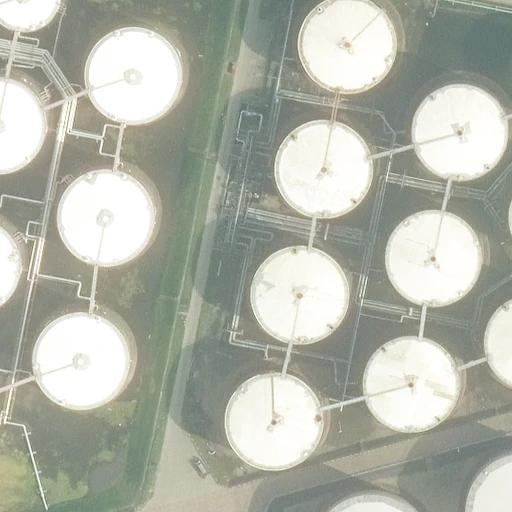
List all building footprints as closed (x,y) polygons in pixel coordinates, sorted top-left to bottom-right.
[(60,0),(0,0),(0,16),(6,20),(12,23),(19,25),(26,25),(33,25),(40,22),(46,19),(52,14),(56,8),(60,2),(60,0)] [(395,38),(395,37),(394,27),(392,19),(388,11),(381,2),(378,0),(313,0),(311,1),(305,9),(300,17),(297,26),(296,35),(297,45),(299,53),(303,63),(309,70),(317,78),(326,83),(335,86),(343,87),(350,87),(362,84),(371,80),(380,73),(386,66),(391,57),(394,47),(395,38)] [(184,76),(185,66),(184,56),(181,47),(177,39),(171,31),(163,25),(155,20),(146,17),(136,15),(126,16),(117,18),(108,22),(100,28),(94,35),(88,43),(85,52),(83,61),(83,71),(85,80),(88,89),(94,97),(100,104),(108,110),(117,114),(126,116),(136,117),(146,116),(155,112),(163,108),(171,101),(177,94),(181,85),(184,76)] [(46,124),(47,115),(46,105),(44,96),(39,88),(34,81),(27,75),(19,70),(10,67),(1,66),(0,65),(0,163),(1,163),(10,162),(19,159),(27,154),(34,148),(39,141),(44,133),(46,124)] [(509,121),(509,120),(509,111),(506,103),(502,94),(496,86),(489,79),(481,74),(470,70),(461,69),(448,70),(441,72),(432,76),(425,81),(418,89),(412,98),(408,108),(407,119),(408,128),(410,138),(415,147),(420,154),(427,161),(436,166),(447,170),(455,171),(465,171),(475,169),(485,164),(492,159),(499,152),(505,142),(508,132),(509,121)] [(369,160),(369,159),(368,151),(366,142),(361,133),(355,125),(347,119),(341,115),(333,112),(322,111),(311,112),(302,114),(293,119),(286,125),(280,133),(276,141),(273,150),(272,158),(273,168),(276,177),(279,185),(285,192),(293,199),(302,204),(310,206),(320,207),(329,207),(338,204),(346,200),(353,194),(360,187),(365,178),(368,169),(369,160)] [(155,217),(156,208),(155,199),(152,190),(148,181),(142,174),(135,168),(127,163),(118,160),(109,159),(99,159),(90,161),(81,165),(74,171),(67,178),(62,185),(59,194),(57,203),(57,213),(59,222),(62,231),(67,239),(74,246),(82,251),(90,255),(99,257),(109,258),(118,256),(127,253),(135,248),(142,242),(148,235),(152,227),(155,217)] [(483,247),(483,246),(482,237),(479,227),(475,219),(468,211),(461,204),(453,200),(445,197),(433,196),(425,196),(414,199),(407,203),(398,209),(392,216),(386,226),(383,236),(382,245),(383,254),(385,264),(389,272),(396,281),(403,287),(413,293),(424,296),(432,297),(441,296),(452,293),(461,288),(468,283),(474,275),(479,267),(482,257),(483,247)] [(23,266),(24,257),(23,248),(20,239),(16,231),(11,223),(4,217),(0,214),(0,298),(4,296),(11,290),(16,283),(20,274),(23,266)] [(349,286),(349,285),(348,274),(345,265),(338,254),(333,248),(325,242),(315,237),(307,235),(297,234),(287,236),(277,239),(267,245),(261,251),(256,258),(251,267),(249,277),(248,286),(249,294),(252,304),(257,314),(263,320),(269,325),(277,330),(285,333),(297,335),(303,335),(314,333),(324,328),(332,322),(338,316),(344,306),(347,296),(349,286)] [(511,285),(504,290),(498,295),(491,302),(486,311),(483,320),(482,329),(483,339),(486,349),(490,357),(497,365),(505,372),(511,375),(511,285)] [(131,360),(132,350),(131,341),(129,332),(125,323),(119,316),(112,309),(104,304),(95,301),(86,299),(76,299),(67,301),(58,304),(50,309),(43,316),(37,323),(33,332),(30,341),(30,350),(31,360),(33,369),(37,377),(43,385),(50,391),(58,396),(67,400),(76,401),(86,401),(95,399),(104,396),(112,391),(119,385),(125,377),(129,369),(131,360)] [(452,378),(452,377),(450,367),(448,359),(444,353),(439,346),(431,339),(424,336),(417,334),(406,333),(396,334),(388,337),(381,341),(375,347),(369,353),(366,361),(363,369),(363,378),(364,386),(366,394),(370,402),(376,409),(384,415),(391,419),(398,421),(408,421),(416,421),(425,418),(432,414),(438,409),(444,402),(448,394),(450,387),(452,378)] [(322,411),(322,410),(321,399),(317,390),(313,381),(305,373),(296,366),(288,363),(277,360),(270,360),(260,362),(253,364),(244,369),(236,377),(231,383),(227,391),(224,400),(223,410),(224,419),(226,427),(230,435),(236,443),(244,450),(253,455),(260,458),(270,459),(280,459),(289,456),(299,451),(305,446),(313,438),(318,429),(321,420),(322,411)] [(511,511),(511,442),(504,445),(493,451),(483,459),(475,469),(469,481),(466,493),(465,504),(466,511),(511,511)] [(424,511),(421,506),(412,496),(402,489),(390,484),(380,482),(369,481),(355,483),(345,487),(335,494),(327,501),(320,510),(319,511),(424,511)]
